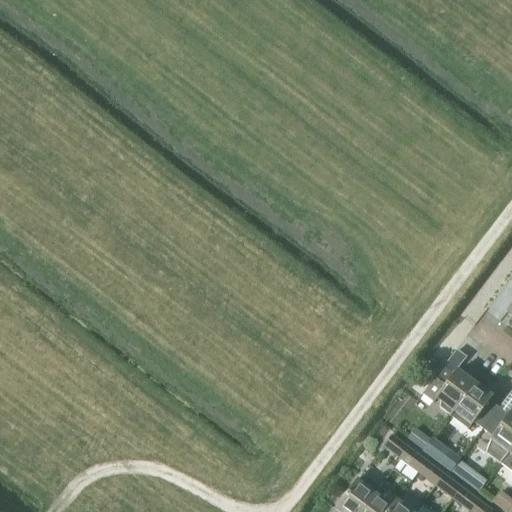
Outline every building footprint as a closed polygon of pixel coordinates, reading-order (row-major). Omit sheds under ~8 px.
[(449,417),(472,388),(454,374),(453,376),(443,368),(421,397),(431,404),(436,398),(440,402),(439,410),(449,417)] [(490,401),(472,388),(449,417),(467,431),(472,424),(482,431),(498,410),(489,402),(490,401)] [(499,465),(511,448),(511,418),(509,416),(508,417),(498,410),(482,431),(491,439),(491,440),(485,455),(499,465)] [(390,437),(381,449),(400,463),(409,452),(390,437)] [(511,448),(499,465),(511,475),(511,448)] [(400,463),(393,472),(399,477),(405,468),(417,477),(426,464),(409,452),(400,463)] [(451,474),(460,462),(447,452),(438,464),(451,474)] [(426,464),(417,477),(435,490),(444,478),(426,464)] [(363,511),(375,497),(380,490),(362,476),(336,511),(363,511)] [(452,503),(461,491),(444,478),(435,490),(452,503)] [(464,511),(472,511),(478,504),(461,491),(452,503),(464,511)] [(390,511),(392,510),(392,509),(375,497),(363,511),(390,511)] [(408,511),(397,503),(392,509),(392,510),(390,511),(408,511)]
